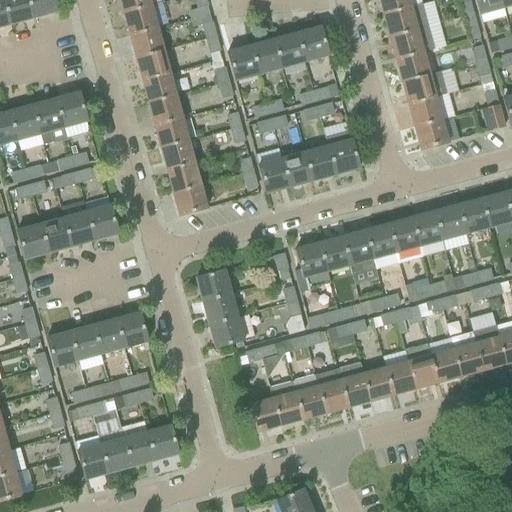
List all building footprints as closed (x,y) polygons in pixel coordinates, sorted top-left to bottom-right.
[(0,0),(0,28),(9,26),(1,0),(0,0)] [(27,0),(1,0),(9,26),(33,20),(27,0)] [(27,0),(33,20),(56,13),(52,0),(27,0)] [(160,0),(118,0),(123,15),(151,7),(161,4),(160,0)] [(207,8),(207,6),(204,0),(192,0),(196,11),(207,8)] [(378,0),(383,16),(419,6),(417,0),(378,0)] [(457,0),(462,19),(472,16),(467,0),(457,0)] [(474,0),(478,16),(502,10),(499,0),(474,0)] [(511,0),(499,0),(502,10),(511,6),(511,0)] [(383,16),(389,39),(425,29),(426,29),(420,6),(419,6),(383,16)] [(129,37),(157,29),(151,7),(123,15),(129,37)] [(468,42),(478,39),(472,16),(462,19),(451,22),(454,33),(465,30),(468,42)] [(204,41),(215,38),(212,25),(200,28),(204,41)] [(135,60),(163,52),(157,29),(129,37),(135,60)] [(304,63),(327,57),(320,29),(296,35),(304,63)] [(395,62),(431,52),(425,29),(389,39),(395,62)] [(280,70),(304,63),(296,35),(273,41),(280,70)] [(218,52),(219,52),(215,38),(204,41),(207,55),(209,55),(211,64),(220,62),(218,52)] [(499,53),(511,50),(511,46),(510,38),(495,41),(496,44),(489,46),(490,54),(499,52),(499,53)] [(257,76),(280,70),(273,41),(249,48),(257,76)] [(474,64),(484,61),(480,47),(470,50),(474,64)] [(234,83),(257,76),(249,48),(226,54),(234,83)] [(141,82),(169,75),(163,52),(135,60),(141,82)] [(422,55),(432,52),(431,52),(395,62),(401,84),(438,74),(437,74),(428,76),(422,55)] [(502,70),(511,67),(511,54),(499,58),(502,70)] [(480,87),(490,84),(484,61),(474,64),(480,87)] [(217,86),(228,83),(224,69),(213,72),(217,86)] [(434,99),(444,97),(438,74),(401,84),(407,107),(434,99)] [(148,105),(175,97),(169,75),(141,82),(148,105)] [(223,108),(234,105),(228,83),(217,86),(223,108)] [(315,104),(329,100),(326,89),(312,93),(315,104)] [(299,108),(315,104),(312,93),(296,97),(299,108)] [(493,93),(482,96),(486,109),(496,107),(493,93)] [(62,130),(86,123),(78,94),(54,101),(62,130)] [(154,127),(181,120),(175,97),(148,105),(154,127)] [(509,129),(511,127),(511,97),(502,100),(509,129)] [(413,129),(440,122),(434,99),(407,107),(413,129)] [(54,101),(31,107),(39,136),(42,147),(53,144),(50,133),(62,130),(54,101)] [(268,116),(283,112),(280,102),(265,105),(268,116)] [(229,131),(240,128),(234,105),(223,108),(229,131)] [(253,120),(268,116),(265,105),(251,109),(253,120)] [(333,117),(333,114),(331,105),(316,109),(319,120),(333,117)] [(16,142),(39,136),(31,107),(8,114),(16,142)] [(490,124),(500,122),(496,107),(486,109),(490,124)] [(303,124),(319,120),(316,109),(301,112),(303,124)] [(0,146),(16,142),(8,114),(0,115),(0,146)] [(279,131),(287,129),(284,117),(270,121),(273,132),(279,131)] [(160,150),(196,140),(190,118),(181,120),(154,127),(160,150)] [(257,136),(273,132),(270,121),(255,125),(257,136)] [(420,152),(446,145),(440,122),(413,129),(420,152)] [(233,147),(244,143),(240,128),(229,131),(218,134),(220,141),(231,138),(233,147)] [(358,170),(351,142),(348,134),(325,140),(335,176),(358,170)] [(187,143),(196,140),(160,150),(166,173),(193,165),(187,143)] [(311,183),(335,176),(325,140),(324,141),(326,148),(304,154),(311,183)] [(73,170),(88,166),(85,154),(69,158),(73,170)] [(288,189),(311,183),(304,154),(280,161),(288,189)] [(58,174),(73,170),(69,158),(55,162),(58,174)] [(241,176),(253,173),(250,160),(238,163),(241,176)] [(264,196),(288,189),(280,161),(257,167),(264,196)] [(172,195),(199,188),(193,165),(166,173),(172,195)] [(42,179),(39,168),(39,167),(29,169),(24,171),(28,183),(42,179)] [(77,185),(101,178),(98,168),(89,171),(89,170),(74,174),(77,185)] [(12,188),(28,183),(24,171),(9,175),(12,188)] [(246,198),(258,195),(253,173),(241,176),(246,198)] [(63,189),(77,185),(74,174),(60,178),(63,189)] [(31,199),(46,195),(43,183),(28,187),(31,199)] [(16,203),(31,199),(28,187),(13,192),(16,203)] [(205,210),(200,191),(199,188),(172,195),(178,218),(205,210)] [(511,191),(503,194),(511,226),(511,191)] [(511,231),(511,226),(503,194),(480,201),(488,232),(510,226),(511,231)] [(465,238),(488,232),(480,201),(457,207),(465,238)] [(93,242),(117,236),(109,207),(85,214),(93,242)] [(442,245),(465,238),(457,207),(433,213),(442,245)] [(419,251),(442,245),(433,213),(410,220),(421,259),(422,259),(419,251)] [(69,249),(93,242),(85,214),(62,220),(69,249)] [(0,235),(9,233),(5,218),(0,219),(0,235)] [(46,255),(69,249),(62,220),(39,226),(46,255)] [(398,266),(421,259),(410,220),(387,226),(398,266)] [(23,261),(46,255),(39,226),(15,233),(23,261)] [(374,272),(398,266),(387,226),(364,232),(374,272)] [(374,272),(364,232),(340,239),(348,268),(349,268),(351,276),(373,270),(374,272)] [(0,238),(6,258),(15,256),(9,233),(0,235),(0,238)] [(326,274),(348,268),(340,239),(317,245),(328,285),(329,285),(326,274)] [(307,290),(328,285),(317,245),(294,251),(299,271),(293,272),(299,295),(307,293),(307,290)] [(287,271),(288,271),(284,255),(271,258),(276,274),(279,282),(289,279),(287,271)] [(22,278),(18,265),(15,256),(6,258),(10,275),(0,277),(0,284),(12,281),(22,278)] [(478,285),(492,281),(489,271),(475,274),(478,285)] [(230,295),(223,273),(223,272),(195,279),(201,303),(230,295)] [(463,289),(478,285),(475,274),(460,279),(463,289)] [(429,299),(452,292),(448,277),(440,279),(442,285),(426,289),(429,299)] [(28,301),(25,292),(22,278),(12,281),(18,303),(28,301)] [(429,299),(426,289),(424,283),(403,289),(404,293),(408,305),(429,299)] [(498,286),(484,289),(486,299),(501,296),(498,286)] [(291,288),(281,291),(284,306),(296,302),(292,288),(291,288)] [(484,289),(468,294),(471,304),(486,299),(484,289)] [(385,312),(408,305),(404,293),(382,299),(385,312)] [(247,316),(236,319),(230,295),(201,303),(207,327),(247,316)] [(452,298),(438,302),(441,312),(455,308),(452,298)] [(369,303),(358,306),(362,318),(385,312),(382,299),(369,303)] [(289,321),(300,318),(296,302),(284,306),(289,321)] [(430,317),(442,314),(438,302),(416,308),(420,324),(422,324),(423,326),(431,323),(430,317)] [(339,325),(362,318),(358,306),(336,313),(339,325)] [(408,328),(420,324),(416,308),(394,314),(397,325),(399,334),(406,332),(403,321),(406,320),(408,328)] [(24,326),(34,323),(30,310),(20,313),(24,326)] [(309,334),(339,325),(336,313),(305,321),(309,334)] [(123,349),(147,343),(139,314),(115,321),(123,349)] [(394,314),(379,318),(382,328),(397,325),(394,314)] [(214,350),(254,339),(247,316),(207,327),(214,350)] [(100,356),(123,349),(115,321),(92,327),(100,356)] [(351,337),(366,333),(363,321),(348,325),(351,337)] [(28,340),(38,337),(34,323),(24,326),(28,340)] [(350,338),(351,337),(348,325),(326,332),(329,343),(331,351),(352,345),(350,338)] [(76,362),(100,356),(92,327),(68,334),(76,362)] [(497,339),(496,339),(493,328),(471,334),(482,372),(504,366),(497,339)] [(306,349),(329,343),(326,332),(303,338),(306,349)] [(53,369),(76,362),(68,334),(45,340),(53,369)] [(459,378),(482,372),(471,334),(449,340),(452,352),(459,378)] [(504,366),(511,363),(511,335),(497,339),(504,366)] [(284,356),(306,349),(303,338),(280,344),(284,356)] [(452,352),(451,352),(448,341),(427,347),(437,384),(459,378),(452,352)] [(261,362),(275,357),(272,347),(258,351),(261,362)] [(414,390),(437,384),(427,347),(404,353),(414,390)] [(246,366),(261,362),(258,351),(243,355),(246,366)] [(391,397),(414,390),(404,353),(403,354),(406,365),(385,371),(391,397)] [(36,370),(47,367),(43,354),(32,357),(36,370)] [(362,377),(361,378),(358,366),(336,372),(346,409),(369,403),(362,377)] [(40,386),(51,383),(47,367),(36,370),(40,386)] [(369,403),(391,397),(385,371),(362,377),(369,403)] [(324,415),(346,409),(336,372),(314,378),(324,415)] [(134,390),(148,387),(145,375),(131,378),(134,390)] [(121,394),(134,390),(131,378),(117,382),(121,394)] [(301,421),(324,415),(314,378),(291,384),(301,421)] [(279,427),(301,421),(291,384),(268,390),(279,427)] [(87,403),(101,399),(98,387),(84,391),(87,403)] [(256,434),(279,427),(268,390),(267,391),(270,401),(249,407),(256,434)] [(72,406),(87,403),(84,391),(69,395),(72,406)] [(138,405),(153,401),(151,391),(136,395),(138,405)] [(125,409),(138,405),(136,395),(122,399),(125,409)] [(55,400),(44,403),(48,417),(59,414),(55,400)] [(94,426),(107,422),(103,404),(89,408),(92,418),(94,426)] [(76,422),(92,418),(89,408),(74,412),(76,422)] [(51,432),(63,429),(59,414),(48,417),(51,432)] [(154,462),(177,456),(170,427),(146,434),(154,462)] [(130,469),(154,462),(146,434),(123,440),(130,469)] [(107,475),(130,469),(123,440),(99,446),(107,475)] [(60,462),(70,459),(67,446),(57,449),(60,462)] [(84,481),(107,475),(99,446),(76,453),(84,481)] [(0,478),(13,475),(7,452),(0,454),(0,478)] [(64,478),(74,476),(70,459),(60,462),(64,478)] [(0,502),(20,497),(13,475),(0,478),(0,502)] [(278,511),(310,511),(302,490),(274,502),(278,511)]
